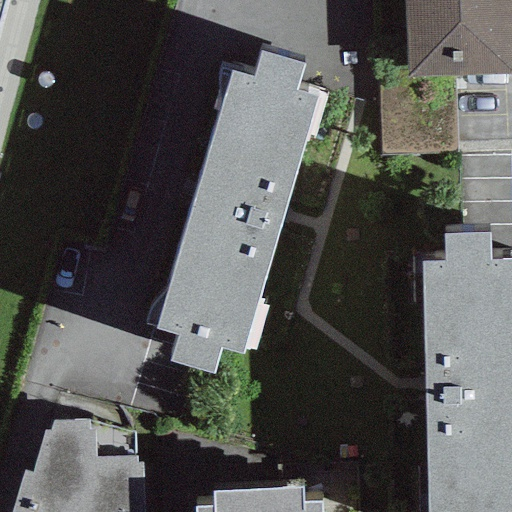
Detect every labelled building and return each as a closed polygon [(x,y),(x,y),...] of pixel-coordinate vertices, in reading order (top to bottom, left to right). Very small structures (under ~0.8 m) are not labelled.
[(0,0),(0,37),(10,0),(0,0)] [(511,41),(510,0),(403,0),(407,72),(452,71),(511,68),(511,41)] [(252,69),(229,63),(155,319),(177,325),(169,353),(213,366),(221,340),(243,346),(317,88),(296,82),(304,56),(259,43),(252,69)] [(377,155),(455,152),(452,71),(407,72),(374,74),(377,155)] [(489,226),(442,227),(442,253),(422,253),(428,511),(511,511),(511,332),(510,251),(490,252),(489,226)] [(141,511),(140,461),(134,462),(136,455),(132,454),(133,429),(89,417),(54,418),(51,427),(44,427),(29,470),(22,468),(9,511),(141,511)] [(194,511),(320,511),(319,495),(302,496),(301,481),(212,485),(213,500),(194,500),(194,511)]
